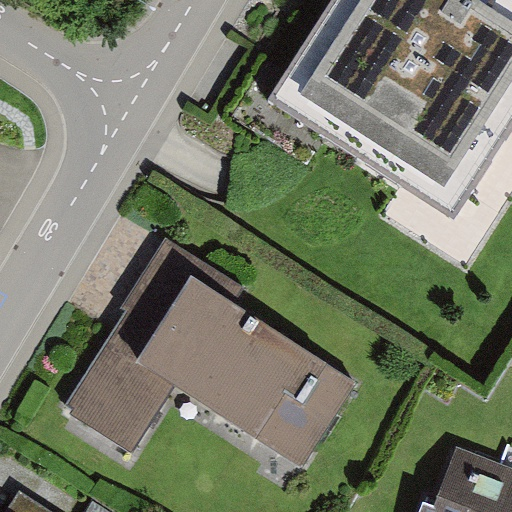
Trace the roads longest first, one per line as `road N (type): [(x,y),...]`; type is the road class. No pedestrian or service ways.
road 1 (residential): [(0,336),(131,104)]
road 2 (residential): [(0,25),(131,104)]
road 3 (residential): [(131,104),(202,0)]
